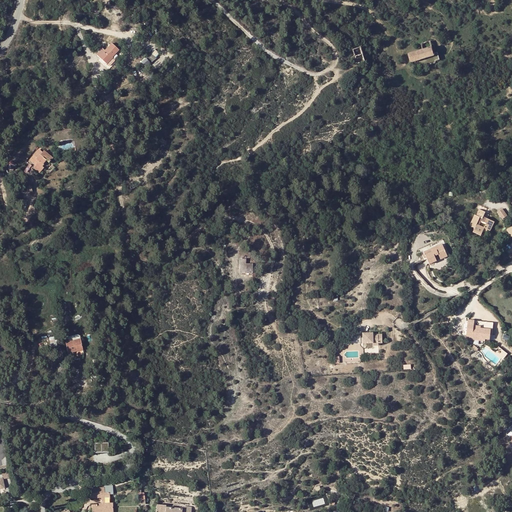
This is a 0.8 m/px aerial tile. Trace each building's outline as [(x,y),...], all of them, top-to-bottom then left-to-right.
[(408,54),(410,62),(433,56),(431,47),(432,47),(430,42),(421,44),(422,50),(408,54)] [(112,56),(113,57),(119,51),(112,44),(105,51),(102,49),(96,55),(105,63),(112,56)] [(353,51),(355,57),(363,55),(360,48),(353,51)] [(150,50),(149,58),(156,59),(157,51),(150,50)] [(112,56),(105,63),(107,65),(114,58),(113,57),(112,56)] [(40,63),(42,69),(48,67),(46,61),(40,63)] [(39,154),(35,158),(38,161),(32,167),(39,173),(43,168),(42,166),(43,165),(42,164),(46,160),(48,162),(52,158),(44,150),(40,155),(39,154)] [(498,212),(502,219),(507,217),(503,209),(498,212)] [(484,228),(488,230),(490,231),(494,222),(483,217),(485,213),(479,210),(476,216),(474,215),(470,226),(475,228),(473,232),(481,236),(482,232),(484,228)] [(432,252),(425,256),(429,265),(437,262),(435,257),(438,255),(440,260),(447,257),(442,244),(431,249),(432,252)] [(240,259),(240,272),(252,273),(252,260),(240,259)] [(492,330),(493,323),(474,321),(473,326),(473,327),(490,330),(492,330)] [(472,338),(476,338),(489,340),(490,330),(473,327),(473,326),(468,325),(467,336),(473,337),(472,338)] [(373,337),(373,336),(373,334),(363,334),(363,345),(373,344),(373,347),(379,346),(379,344),(379,337),(373,337)] [(350,336),(351,344),(362,343),(361,335),(350,336)] [(73,340),(68,341),(65,342),(68,357),(73,356),(72,352),(82,350),(79,339),(75,340),(73,340)] [(94,443),(94,452),(108,452),(108,442),(94,443)] [(91,505),(91,511),(112,511),(112,503),(109,503),(108,492),(104,492),(104,487),(89,488),(89,493),(93,493),(93,498),(101,498),(101,503),(98,503),(98,506),(95,506),(95,504),(91,505)]
